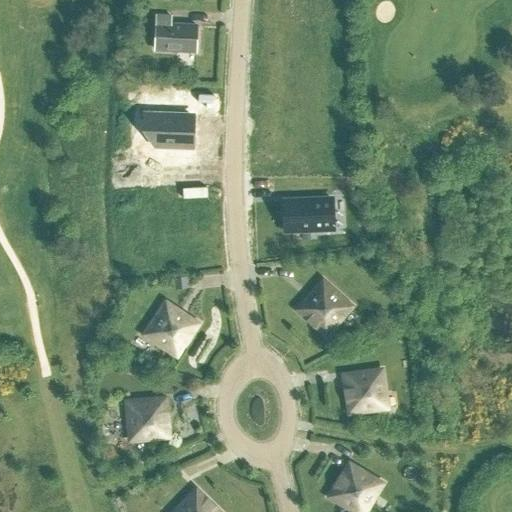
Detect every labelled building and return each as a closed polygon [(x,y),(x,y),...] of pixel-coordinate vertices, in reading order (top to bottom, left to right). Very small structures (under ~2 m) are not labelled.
[(157,16),(155,49),(195,52),(197,25),(171,24),(171,16),(157,16)] [(154,130),(153,145),(192,146),(193,116),(145,114),(144,129),(154,130)] [(283,201),(283,231),(328,231),(328,202),(283,201)] [(323,282),(298,309),(326,334),(350,306),(323,282)] [(166,303),(145,334),(176,354),(196,324),(166,303)] [(124,359),(121,370),(133,374),(136,362),(124,359)] [(381,371),(344,376),(349,412),(386,407),(381,371)] [(164,399),(127,402),(131,439),(167,436),(164,399)] [(349,465),(330,496),(356,511),(363,511),(380,484),(349,465)] [(326,511),(317,509),(322,495),(308,490),(300,511),(326,511)] [(217,511),(196,491),(175,511),(217,511)]
